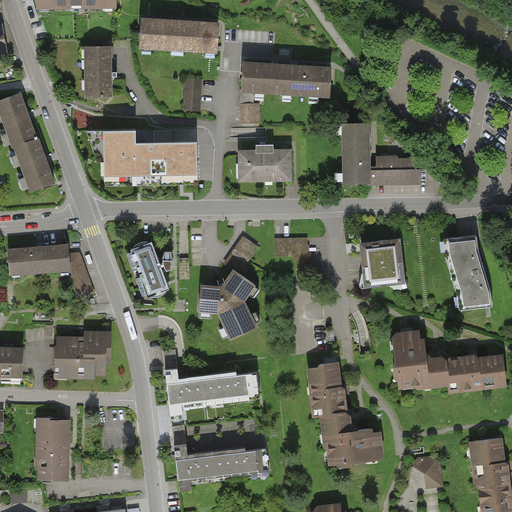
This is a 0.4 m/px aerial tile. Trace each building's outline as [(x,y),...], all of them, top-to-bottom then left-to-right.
[(36,0),(37,10),(116,9),(115,0),(36,0)] [(141,20),(139,51),(218,55),(220,24),(141,20)] [(3,23),(0,23),(0,58),(10,56),(3,23)] [(113,99),(112,48),(84,48),(85,100),(113,99)] [(244,64),(243,90),(241,90),(240,105),(243,105),(243,122),(259,122),(259,104),(254,105),(255,91),(330,96),(331,69),(244,64)] [(203,80),(185,79),(183,112),(201,113),(203,80)] [(21,93),(0,100),(0,115),(13,150),(39,141),(21,93)] [(371,126),(343,126),(344,187),(372,187),(372,157),(371,126)] [(136,130),(88,131),(94,146),(107,146),(107,156),(97,156),(101,166),(111,166),(112,182),(140,182),(140,173),(155,173),(156,181),(176,181),(182,181),(197,180),(196,142),(175,142),(136,143),(136,130)] [(56,186),(39,141),(13,150),(30,195),(56,186)] [(238,152),(239,185),(293,184),(293,152),(238,152)] [(372,187),(423,186),(422,156),(372,157),(372,187)] [(243,238),(224,266),(240,276),(258,247),(243,238)] [(466,239),(442,241),(461,315),(498,313),(477,238),(466,239)] [(312,249),(303,240),(275,241),(275,257),(296,257),(297,279),(312,278),(312,249)] [(403,242),(360,246),(365,292),(407,287),(403,242)] [(155,243),(131,251),(148,302),(172,293),(155,243)] [(68,246),(7,251),(9,279),(70,275),(69,255),(68,246)] [(69,255),(70,275),(79,301),(95,295),(81,254),(69,255)] [(223,289),(200,289),(199,316),(217,317),(230,342),(257,328),(244,303),(255,287),(233,273),(223,289)] [(424,328),(391,332),(398,388),(446,382),(447,392),(507,385),(503,352),(443,359),(443,353),(427,355),(424,328)] [(111,336),(56,336),(55,378),(111,379),(111,336)] [(0,346),(0,376),(22,377),(22,346),(0,346)] [(176,348),(163,349),(170,414),(182,412),(181,407),(261,398),(258,370),(184,378),(179,378),(176,348)] [(342,363),(305,367),(311,418),(321,417),(348,414),(342,363)] [(348,414),(321,417),(327,466),(384,459),(380,427),(357,429),(355,413),(348,414)] [(69,419),(36,418),(35,478),(68,479),(69,419)] [(172,426),(179,485),(270,475),(267,444),(187,453),(184,425),(172,426)] [(511,511),(511,493),(508,464),(504,437),(474,441),(483,511),(511,511)] [(440,456),(409,458),(409,467),(426,476),(427,488),(442,487),(440,456)]
